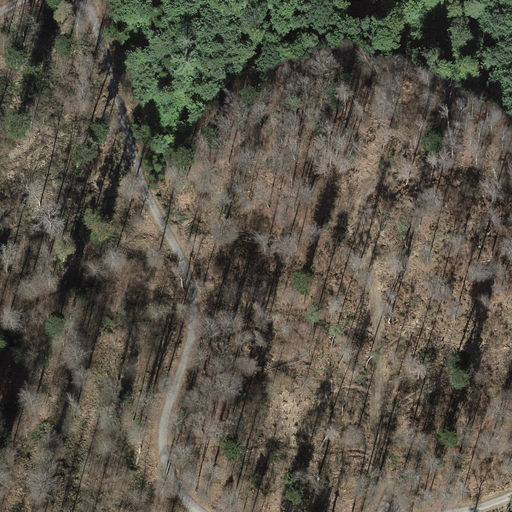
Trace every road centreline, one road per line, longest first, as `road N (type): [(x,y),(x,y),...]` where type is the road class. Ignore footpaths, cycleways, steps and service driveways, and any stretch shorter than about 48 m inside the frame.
road 1 (track): [(85,0),(134,142),(190,257),(195,300),(162,434),(175,483),(205,511)]
road 2 (track): [(385,511),(372,276),(356,220),(373,179)]
